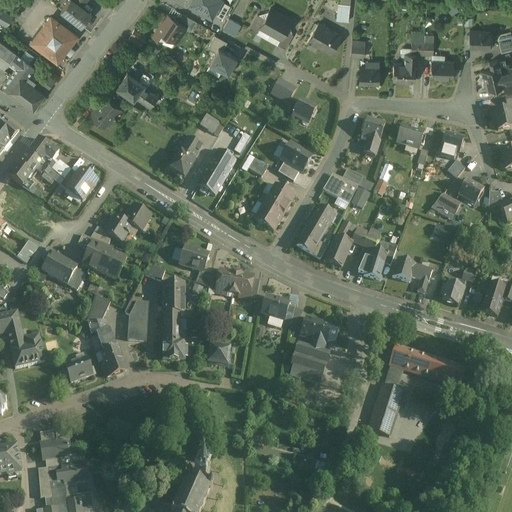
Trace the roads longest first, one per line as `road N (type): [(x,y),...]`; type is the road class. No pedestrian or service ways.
road 1 (residential): [(270,260),(42,120)]
road 2 (residential): [(511,343),(366,301),(270,260)]
road 3 (residential): [(270,260),(356,106)]
road 4 (tertiary): [(42,120),(136,0)]
